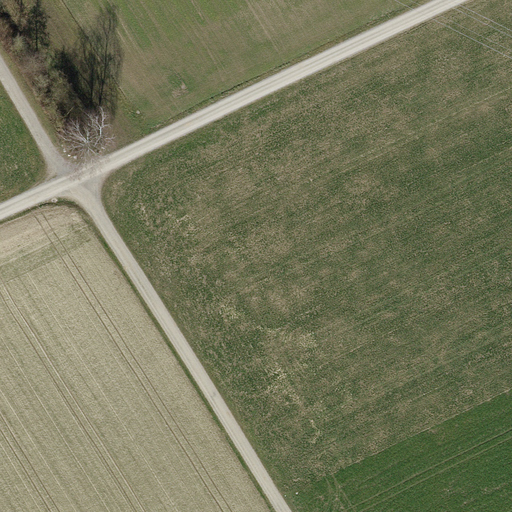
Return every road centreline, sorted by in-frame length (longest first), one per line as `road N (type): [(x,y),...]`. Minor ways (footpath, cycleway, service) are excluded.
road 1 (track): [(452,0),(70,180)]
road 2 (track): [(70,180),(93,204),(282,511)]
road 3 (track): [(0,68),(70,180)]
